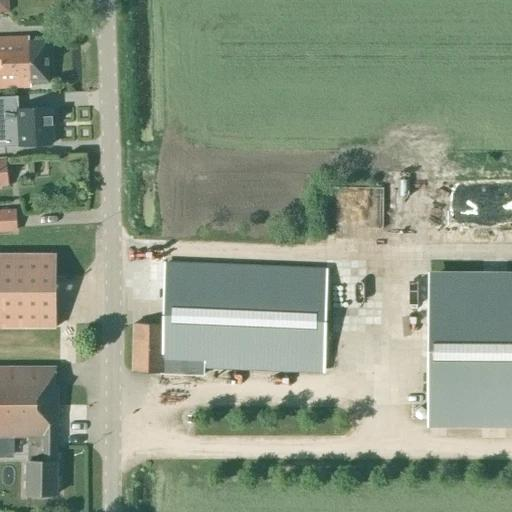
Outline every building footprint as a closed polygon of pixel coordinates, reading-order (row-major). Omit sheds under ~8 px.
[(31,83),(49,82),(47,40),(29,41),(28,37),(0,37),(0,87),(31,87),(31,83)] [(0,146),(52,144),(50,107),(20,108),(19,97),(0,98),(0,146)] [(0,186),(8,185),(6,158),(0,158),(0,186)] [(0,231),(16,231),(15,210),(0,210),(0,231)] [(0,327),(55,328),(55,254),(0,254),(0,327)] [(323,371),(326,271),(165,264),(163,324),(134,323),(133,371),(162,372),(162,373),(203,375),(203,366),(323,371)] [(511,279),(430,279),(429,421),(511,420),(511,279)] [(58,438),(58,386),(56,386),(56,366),(0,366),(0,437),(28,437),(27,460),(26,460),(26,494),(57,494),(57,462),(57,438),(58,438)]
